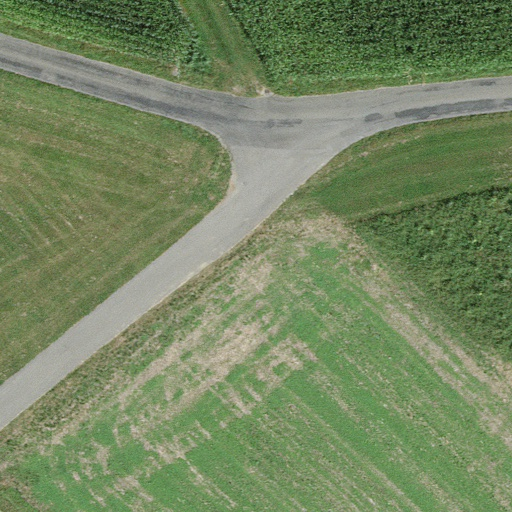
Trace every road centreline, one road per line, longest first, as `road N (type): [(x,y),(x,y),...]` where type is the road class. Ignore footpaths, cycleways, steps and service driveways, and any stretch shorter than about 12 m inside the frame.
road 1 (residential): [(315,139),(210,237),(0,406)]
road 2 (residential): [(0,45),(315,139)]
road 3 (residential): [(315,139),(439,97),(511,93)]
